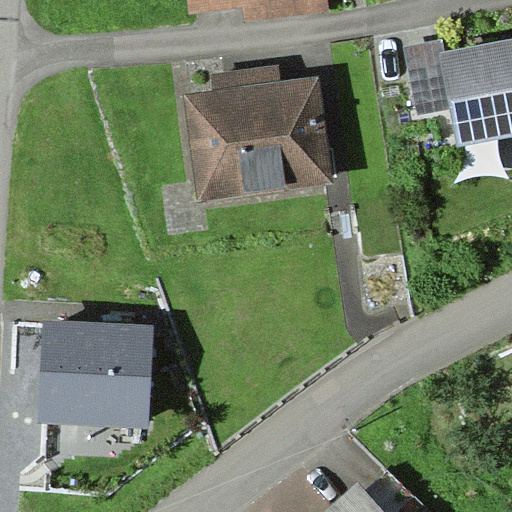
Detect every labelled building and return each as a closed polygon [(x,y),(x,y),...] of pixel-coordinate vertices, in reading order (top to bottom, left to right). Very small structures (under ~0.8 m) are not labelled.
[(183,0),(185,14),(241,7),(243,22),(327,12),(325,0),(183,0)] [(441,42),(403,49),(414,110),(440,105),(449,152),(511,140),(511,43),(444,56),(441,42)] [(210,95),(180,99),(194,205),(331,187),(317,81),(279,86),(277,67),(208,76),(210,95)] [(57,333),(51,429),(176,437),(182,341),(57,333)] [(373,511),(352,488),(325,511),(373,511)]
